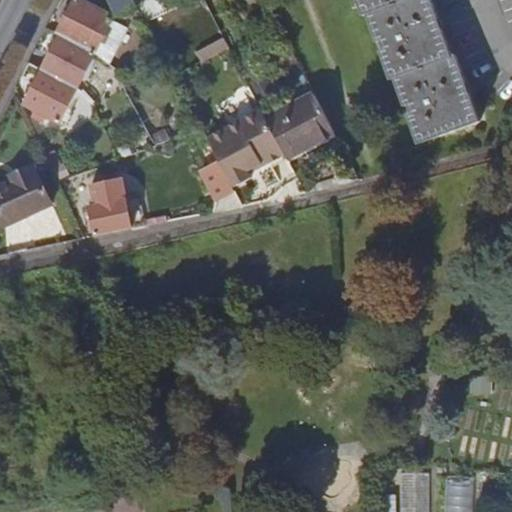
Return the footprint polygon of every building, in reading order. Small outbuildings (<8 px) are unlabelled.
[(97,55),(110,65),(128,30),(115,22),(110,16),(78,0),(76,0),(58,36),(61,37),(97,55)] [(108,0),(118,20),(138,8),(143,6),(139,0),(132,0),(130,2),(129,0),(108,0)] [(419,140),(422,147),(481,125),(467,87),(457,58),(452,60),(440,25),(430,0),(359,0),(366,18),(369,17),(380,45),(383,44),(387,54),(383,55),(394,84),(398,83),(408,109),(411,108),(415,118),(412,119),(419,140)] [(79,91),(97,55),(61,37),(43,72),(79,91)] [(162,48),(175,73),(189,65),(177,40),(162,48)] [(79,91),(43,72),(25,108),(62,126),(79,91)] [(290,161),(339,138),(318,98),(269,122),(287,156),(290,161)] [(287,156),(269,122),(263,110),(208,140),(220,164),(234,190),(254,180),(250,173),(264,166),(267,167),(287,156)] [(218,201),(235,192),(234,190),(220,164),(203,172),(218,201)] [(0,187),(0,215),(5,226),(52,205),(34,167),(9,178),(10,183),(0,187)] [(97,236),(134,229),(123,179),(93,186),(97,206),(91,208),(97,236)] [(25,478),(37,475),(23,424),(18,426),(3,431),(17,481),(25,478)] [(431,511),(432,473),(404,472),(403,511),(431,511)] [(31,502),(44,500),(37,475),(25,478),(27,486),(31,502)] [(449,476),(446,511),(475,511),(477,478),(449,476)] [(11,506),(31,502),(27,486),(9,490),(11,506)]
